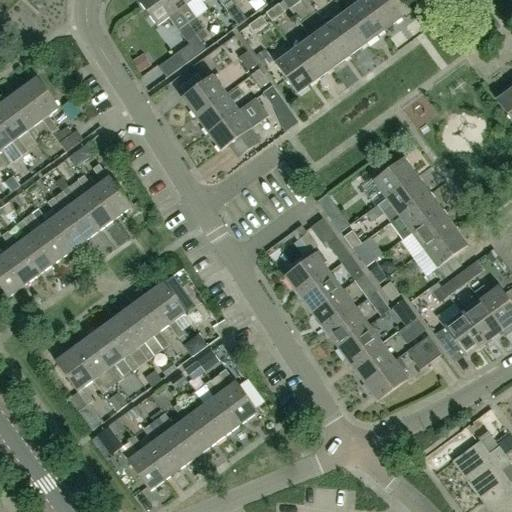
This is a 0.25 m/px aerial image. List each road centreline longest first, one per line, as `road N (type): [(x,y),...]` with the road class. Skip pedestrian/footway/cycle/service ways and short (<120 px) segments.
road 1 (residential): [(352,452),(84,18),(81,0)]
road 2 (residential): [(352,452),(511,369)]
road 3 (residential): [(207,511),(352,452)]
road 4 (tertiary): [(70,511),(0,414)]
